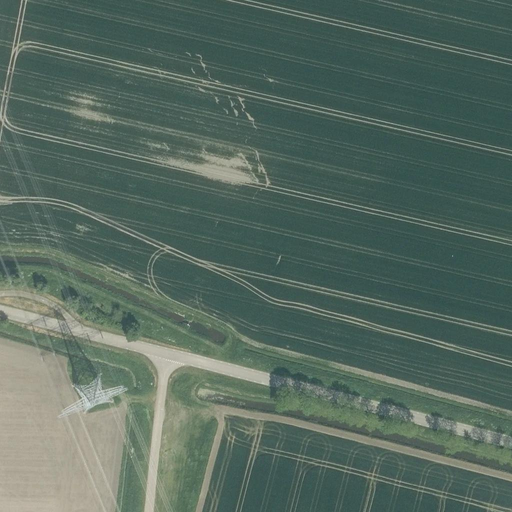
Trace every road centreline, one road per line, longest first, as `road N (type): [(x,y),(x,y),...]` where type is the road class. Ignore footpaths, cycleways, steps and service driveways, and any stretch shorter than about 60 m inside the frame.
road 1 (tertiary): [(511,445),(166,355)]
road 2 (tertiary): [(166,355),(0,311)]
road 3 (unclassified): [(149,511),(166,355)]
